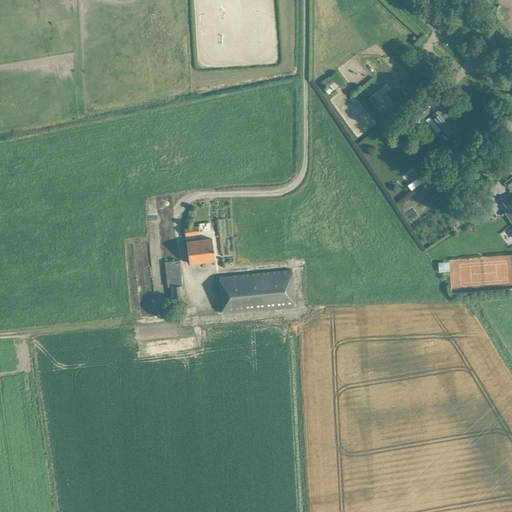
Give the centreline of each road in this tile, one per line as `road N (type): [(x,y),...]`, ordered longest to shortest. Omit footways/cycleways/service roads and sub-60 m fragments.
road 1 (track): [(0,339),(195,322),(179,255)]
road 2 (unclassified): [(511,96),(406,0)]
